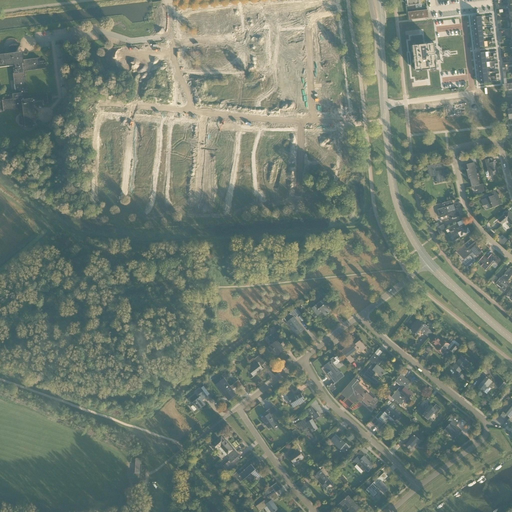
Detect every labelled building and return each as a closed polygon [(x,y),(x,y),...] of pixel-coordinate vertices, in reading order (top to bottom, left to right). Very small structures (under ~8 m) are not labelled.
[(333,0),(323,1),(324,8),(329,8),(329,13),(334,12),(333,0)] [(323,1),(313,3),(314,15),(319,14),(319,8),(324,8),(323,1)] [(240,7),(230,8),(232,19),(232,20),(238,19),(237,14),(241,13),(240,7)] [(230,8),(221,9),(222,15),(225,15),(226,20),(232,19),(230,8)] [(254,8),(242,10),(243,14),(249,14),(249,19),(255,18),(254,8)] [(221,9),(212,10),(213,23),(216,23),(216,22),(215,20),(219,19),(219,18),(222,18),(222,15),(221,9)] [(212,10),(202,11),(203,20),(207,20),(207,23),(211,23),(211,26),(214,26),(213,23),(212,10)] [(427,10),(409,13),(410,19),(428,17),(427,10)] [(250,24),(244,25),(245,29),(257,28),(255,18),(249,19),(250,24)] [(284,31),(284,40),(294,40),(294,34),(290,34),(290,30),(284,31)] [(284,40),(284,50),(290,50),(290,49),(290,46),(296,46),(296,40),(294,40),(284,40)] [(434,43),(413,45),(416,71),(437,68),(436,60),(439,60),(438,51),(438,50),(435,51),(434,43)] [(7,53),(6,53),(6,54),(0,54),(0,67),(13,66),(14,73),(13,73),(14,84),(14,85),(14,89),(15,89),(15,93),(12,94),(12,99),(2,100),(2,101),(1,102),(0,102),(0,108),(1,109),(3,110),(3,111),(4,111),(22,109),(23,117),(22,117),(22,118),(21,119),(19,120),(19,121),(19,122),(20,124),(21,124),(22,125),(23,126),(27,126),(28,127),(29,128),(30,128),(32,127),(32,126),(33,125),(36,124),(33,105),(48,103),(48,102),(49,101),(51,100),(51,99),(52,97),(51,96),(50,95),(49,94),(47,94),(47,93),(46,93),(28,95),(27,91),(25,92),(24,90),(27,90),(25,71),(46,68),(45,63),(43,63),(43,62),(40,62),(39,58),(23,60),(22,51),(15,52),(20,45),(19,46),(17,45),(15,44),(13,45),(11,45),(9,47),(8,49),(7,51),(7,53)] [(332,53),(329,53),(329,59),(339,58),(338,48),(332,49),(332,53)] [(284,50),(284,59),(297,59),(296,53),(293,53),(293,49),(290,49),(290,50),(284,50)] [(140,50),(130,51),(131,57),(136,56),(137,62),(141,62),(140,50)] [(130,51),(120,52),(122,64),(126,63),(125,57),(131,57),(130,51)] [(210,61),(207,61),(207,69),(216,68),(216,56),(216,54),(210,54),(210,61)] [(229,61),(226,61),(226,68),(235,68),(235,55),(235,54),(232,55),(232,58),(229,58),(229,61)] [(235,55),(235,68),(245,67),(244,58),(241,58),(241,55),(235,55)] [(222,56),(216,56),(216,68),(222,68),(226,68),(226,61),(222,62),(222,58),(222,56)] [(329,59),(328,59),(329,65),(331,65),(332,69),(334,69),(340,68),(339,58),(329,59)] [(284,59),(284,68),(291,68),(291,65),(297,65),(297,59),(284,59)] [(103,61),(93,62),(94,71),(100,70),(100,67),(104,66),(103,61)] [(284,68),(285,78),(295,78),(294,72),(291,72),(291,68),(284,68)] [(334,73),(328,73),(329,79),(331,79),(341,78),(340,68),(334,69),(334,73)] [(100,70),(94,71),(95,81),(105,79),(104,73),(101,74),(100,70)] [(285,78),(285,88),(294,87),(294,84),(297,84),(297,78),(295,78),(285,78)] [(341,78),(331,79),(332,85),(333,85),(334,89),(342,88),(341,78)] [(129,86),(124,86),(125,93),(135,92),(135,82),(129,83),(129,86)] [(141,82),(135,82),(135,92),(146,92),(146,85),(141,86),(141,82)] [(101,136),(101,145),(113,146),(113,140),(110,140),(110,136),(101,136)] [(146,146),(146,152),(155,154),(157,144),(150,143),(150,147),(146,146)] [(101,145),(100,155),(107,155),(107,152),(109,152),(113,152),(113,146),(101,145)] [(221,153),(219,159),(222,160),(222,159),(232,161),(233,152),(227,151),(226,154),(221,153)] [(146,152),(145,158),(146,158),(145,162),(148,162),(154,163),(155,154),(146,152)] [(320,162),(332,162),(333,153),(326,153),(326,156),(320,156),(320,162)] [(274,154),(266,154),(266,159),(266,164),(278,163),(278,157),(275,157),(274,154)] [(100,155),(100,164),(112,165),(112,159),(108,159),(109,155),(107,155),(100,155)] [(495,161),(493,162),(492,158),(485,160),(489,176),(498,174),(495,161)] [(222,160),(221,165),(224,166),(224,169),(230,170),(232,161),(222,159),(222,160)] [(140,168),(140,171),(143,171),(153,172),(154,163),(148,162),(147,166),(144,165),(143,169),(140,168)] [(319,162),(319,164),(322,164),(322,168),(323,168),(323,172),(325,172),(332,172),(332,162),(320,162),(319,162)] [(474,162),(462,166),(467,165),(468,169),(466,169),(466,170),(467,170),(469,179),(470,179),(472,187),(473,186),(475,190),(479,189),(479,192),(484,191),(483,184),(480,185),(474,162)] [(278,163),(266,164),(266,173),(273,173),(273,169),(276,169),(276,166),(279,166),(279,163),(278,163)] [(442,167),(442,163),(428,166),(429,177),(436,176),(437,183),(449,181),(447,170),(436,172),(435,169),(442,167)] [(100,164),(99,174),(105,174),(106,171),(112,171),(112,165),(100,164)] [(143,171),(142,176),(145,177),(144,181),(145,181),(152,182),(153,172),(143,171)] [(273,173),(266,173),(267,183),(279,182),(279,176),(275,176),(275,173),(273,173)] [(99,174),(98,183),(111,184),(111,178),(105,178),(105,174),(99,174)] [(141,184),(141,190),(151,191),(152,182),(145,181),(145,184),(141,184)] [(279,182),(267,183),(267,192),(275,192),(275,189),(275,188),(279,188),(283,188),(283,183),(279,183),(279,182)] [(98,183),(98,193),(105,193),(106,190),(108,190),(108,186),(111,186),(112,184),(111,184),(98,183)] [(321,185),(321,187),(324,188),(324,195),(322,194),(322,198),(330,199),(331,185),(325,185),(321,185)] [(488,204),(489,209),(502,204),(498,194),(496,189),(489,191),(491,196),(481,200),(483,206),(488,204)] [(141,190),(140,196),(143,196),(143,200),(149,201),(151,191),(141,190)] [(275,194),(267,194),(267,204),(276,204),(280,204),(280,197),(276,197),(275,194)] [(181,195),(173,196),(174,207),(175,206),(175,210),(183,210),(183,206),(186,205),(186,198),(182,199),(181,195)] [(455,209),(452,200),(442,203),(443,208),(438,209),(440,218),(447,216),(448,216),(449,217),(450,218),(450,219),(460,216),(458,208),(455,209)] [(208,206),(207,210),(211,211),(223,213),(225,203),(217,202),(216,205),(212,204),(212,207),(208,206)] [(134,205),(132,211),(141,215),(145,205),(139,203),(138,206),(134,205)] [(511,225),(511,226),(511,225),(511,214),(509,211),(495,223),(495,224),(498,221),(502,225),(507,220),(511,225)] [(450,232),(455,241),(470,232),(466,224),(460,227),(457,223),(445,229),(447,233),(450,232)] [(499,237),(497,240),(503,246),(508,240),(505,237),(502,240),(499,237)] [(481,251),(482,252),(483,252),(477,246),(479,245),(476,241),(467,249),(464,245),(457,251),(464,259),(473,252),(475,256),(481,251)] [(494,262),(497,265),(500,261),(492,254),(487,259),(484,256),(479,261),(483,264),(481,266),(486,271),(494,262)] [(511,269),(509,268),(500,279),(495,275),(491,280),(501,288),(500,289),(503,292),(509,285),(506,283),(511,274),(511,269)] [(326,305),(329,303),(326,300),(329,298),(322,289),(318,292),(324,299),(320,301),(320,302),(316,305),(312,308),(318,316),(322,312),(326,316),(331,311),(326,305)] [(298,316),(294,310),(284,318),(287,322),(297,335),(304,330),(295,318),(298,316)] [(424,325),(418,319),(410,329),(416,335),(420,330),(430,338),(434,332),(424,325)] [(282,340),(278,335),(275,331),(267,338),(270,341),(274,339),(276,341),(267,348),(270,352),(274,349),(278,354),(284,349),(279,343),(282,340)] [(442,341),(437,337),(432,342),(437,346),(436,348),(443,353),(448,346),(454,351),(460,343),(454,338),(449,345),(443,339),(442,341)] [(361,352),(366,348),(358,338),(341,351),(347,358),(351,363),(354,360),(350,355),(359,349),(361,352)] [(372,377),(376,372),(382,377),(386,372),(378,365),(383,359),(375,353),(369,360),(373,363),(364,375),(376,384),(378,381),(372,377)] [(265,363),(259,355),(254,359),(257,363),(248,370),(254,376),(263,369),(261,366),(265,363)] [(330,362),(324,366),(329,372),(328,374),(335,383),(344,376),(341,372),(340,373),(333,363),(336,361),(333,357),(329,361),(330,362)] [(468,362),(461,357),(453,367),(460,372),(457,375),(461,379),(465,374),(461,371),(468,362)] [(486,376),(480,371),(476,376),(482,381),(478,387),(484,392),(484,391),(487,393),(491,388),(493,385),(491,383),(493,381),(486,376)] [(411,382),(401,374),(394,382),(394,383),(395,381),(401,386),(391,397),(402,405),(404,402),(400,399),(401,398),(399,397),(402,393),(409,399),(413,394),(408,389),(409,388),(407,387),(411,382)] [(356,376),(341,393),(353,404),(358,399),(360,402),(362,400),(368,405),(367,407),(371,410),(375,406),(374,405),(378,400),(375,397),(374,399),(367,392),(366,394),(363,392),(365,390),(358,384),(361,380),(356,376)] [(234,384),(231,386),(224,378),(216,385),(225,397),(226,397),(229,400),(237,394),(233,389),(236,387),(238,389),(242,385),(238,380),(233,384),(234,384)] [(506,384),(501,380),(497,386),(501,390),(506,384)] [(301,394),(296,397),(291,390),(286,393),(290,400),(294,407),(305,400),(301,394)] [(194,405),(191,407),(194,411),(197,409),(198,410),(206,404),(203,400),(207,396),(203,391),(198,395),(200,397),(192,403),(194,405)] [(397,418),(399,415),(392,410),(396,406),(392,403),(383,414),(380,412),(375,418),(382,424),(388,418),(393,422),(397,418)] [(441,408),(436,404),(434,407),(431,404),(426,410),(420,405),(416,409),(422,415),(428,420),(434,413),(436,415),(441,408)] [(266,425),(269,429),(276,424),(270,415),(273,413),(270,409),(265,412),(267,415),(262,419),(265,423),(264,423),(265,426),(266,425)] [(310,416),(296,424),(300,429),(303,427),(304,430),(306,429),(309,434),(313,432),(318,429),(313,420),(320,416),(317,412),(316,413),(310,416)] [(454,418),(451,416),(447,422),(449,424),(442,433),(445,436),(448,432),(455,438),(460,432),(455,428),(460,421),(455,417),(454,418)] [(295,434),(293,435),(296,438),(301,435),(297,429),(294,431),(295,434)] [(414,435),(408,429),(404,434),(410,440),(405,445),(411,450),(420,440),(414,435)] [(330,440),(345,453),(351,447),(336,434),(330,440)] [(221,436),(212,445),(216,450),(219,448),(221,446),(228,454),(226,456),(232,462),(240,455),(239,455),(236,452),(234,450),(235,450),(234,449),(233,449),(226,442),(227,441),(225,439),(224,439),(221,436)] [(330,440),(326,436),(320,442),(324,446),(330,440)] [(300,460),(301,461),(305,458),(299,450),(300,450),(297,445),(292,448),(295,453),(289,457),(294,464),(300,460)] [(368,471),(374,466),(364,456),(361,458),(359,456),(353,461),(357,464),(360,468),(362,466),(368,471)] [(133,473),(133,479),(140,479),(141,465),(141,458),(135,458),(135,460),(134,473),(133,473)] [(225,465),(229,470),(234,465),(230,461),(225,465)] [(249,465),(247,463),(242,467),(244,469),(244,470),(242,472),(239,470),(234,475),(240,482),(251,473),(258,480),(262,477),(251,464),(249,465)] [(219,469),(224,475),(229,472),(223,465),(219,469)] [(314,476),(325,488),(331,482),(320,470),(314,476)] [(389,489),(382,482),(388,476),(384,472),(367,489),(373,496),(377,493),(375,490),(378,487),(384,493),(389,489)] [(273,511),(278,509),(272,501),(279,497),(271,486),(266,490),(270,496),(256,506),(260,511),(268,506),(271,511),(273,511)] [(355,511),(360,508),(348,495),(337,506),(339,508),(346,502),(350,507),(347,510),(348,511),(355,511)]
